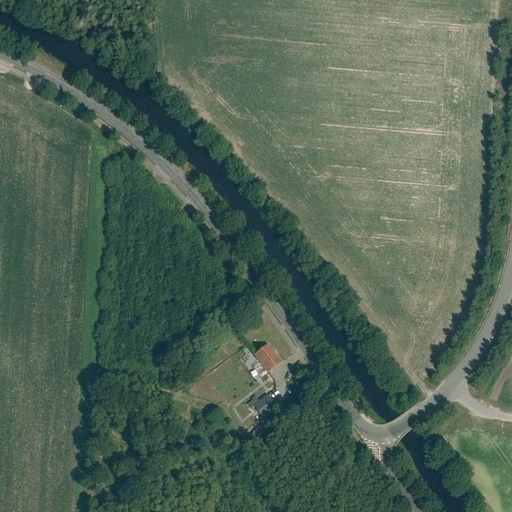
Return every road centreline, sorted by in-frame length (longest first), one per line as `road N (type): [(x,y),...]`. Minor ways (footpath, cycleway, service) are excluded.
road 1 (tertiary): [(0,54),(78,93),(184,183),(376,444)]
road 2 (unclassified): [(511,274),(495,320),(448,392)]
